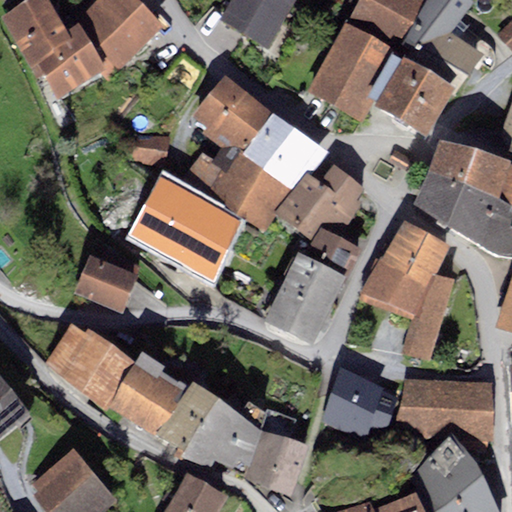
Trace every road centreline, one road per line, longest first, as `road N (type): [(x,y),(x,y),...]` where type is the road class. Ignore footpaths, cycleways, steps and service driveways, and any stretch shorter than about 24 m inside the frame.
road 1 (residential): [(0,296),(106,321),(186,315),(242,326),(321,361),(396,212)]
road 2 (residential): [(507,511),(480,282),(455,248),(396,212)]
road 3 (residential): [(0,331),(80,408),(156,456),(245,493),(265,511)]
road 4 (unclassified): [(342,162),(194,46),(163,0)]
